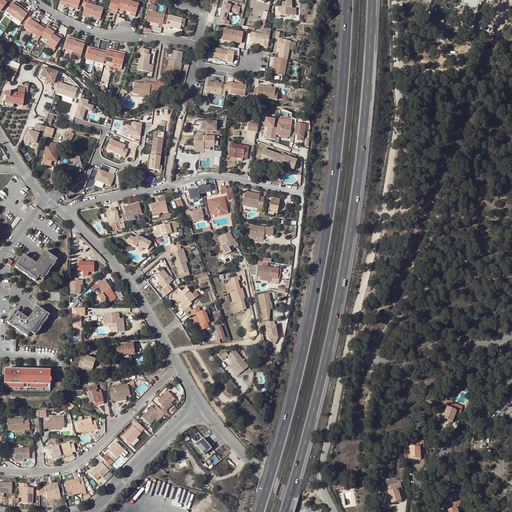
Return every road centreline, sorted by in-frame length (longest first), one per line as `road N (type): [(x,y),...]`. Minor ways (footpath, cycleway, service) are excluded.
road 1 (motorway): [(284,511),(309,433),(350,235),(372,0)]
road 2 (motorway): [(347,0),(326,222),(258,511)]
road 3 (unclassified): [(348,350),(382,222),(397,112),(394,0)]
road 4 (residential): [(65,215),(75,204),(204,175),(301,191),(294,266)]
road 5 (residential): [(65,215),(130,284),(177,365)]
road 6 (residential): [(39,472),(77,462),(98,446),(177,365)]
road 7 (residential): [(511,335),(390,367),(348,350)]
road 8 (residential): [(33,0),(81,27),(194,44)]
road 9 (unclassified): [(333,511),(321,473),(348,350)]
road 10 (residential): [(85,511),(201,403)]
road 11 (residential): [(201,403),(301,511)]
road 12 (track): [(511,218),(383,213)]
